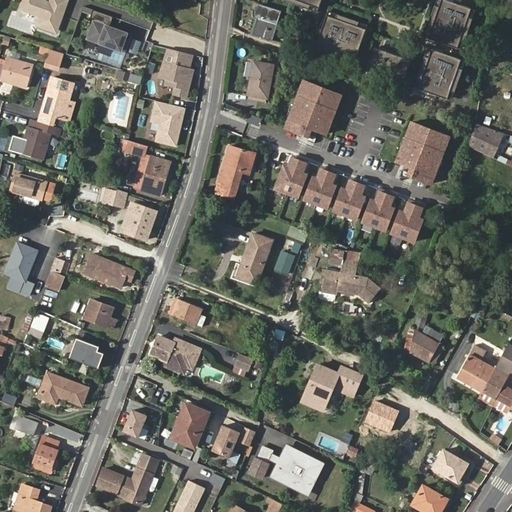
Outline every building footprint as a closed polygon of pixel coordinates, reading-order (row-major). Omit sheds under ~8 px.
[(56,33),(68,0),(66,0),(51,0),(51,1),(50,3),(42,0),(23,0),(20,9),(40,16),(37,26),(56,33)] [(319,9),(322,0),(285,0),(310,9),(311,6),(319,9)] [(468,45),(477,22),(473,21),(476,12),(447,2),(444,10),(440,9),(432,31),(436,33),(433,41),(461,51),(464,43),(468,45)] [(110,25),(113,17),(83,6),(81,10),(91,13),(90,18),(110,25)] [(277,24),(258,18),(253,34),(273,40),(277,24)] [(330,19),(320,48),(330,52),(328,56),(351,64),(352,60),(361,63),(372,33),(363,30),(365,26),(342,18),(341,22),(330,19)] [(131,36),(94,22),(87,39),(125,53),(131,36)] [(142,42),(134,39),(129,52),(137,55),(142,42)] [(168,47),(158,75),(166,77),(164,82),(175,85),(173,92),(187,96),(194,67),(190,67),(188,66),(191,52),(168,47)] [(56,68),(60,52),(52,49),(48,65),(56,68)] [(410,80),(416,63),(380,50),(374,68),(382,71),(381,74),(400,80),(401,77),(410,80)] [(466,72),(462,71),(465,63),(438,53),(434,61),(430,60),(422,82),(426,84),(423,92),(451,102),(454,93),(458,95),(466,72)] [(0,63),(0,80),(26,88),(32,65),(6,57),(4,65),(0,63)] [(248,94),(267,98),(273,64),(254,62),(248,94)] [(117,78),(128,80),(130,72),(118,70),(117,78)] [(131,74),(129,81),(141,84),(143,76),(131,74)] [(41,114),(39,122),(57,127),(59,119),(63,120),(74,85),(51,78),(41,113),(41,114)] [(105,82),(102,89),(110,93),(113,85),(105,82)] [(337,103),(340,95),(309,83),(306,91),(303,90),(297,106),(298,106),(292,121),(291,121),(288,129),(310,137),(313,129),(328,135),(334,120),(331,119),(334,111),(337,112),(340,104),(337,103)] [(187,109),(156,101),(151,123),(160,125),(155,143),(178,148),(187,109)] [(258,125),(261,119),(249,115),(247,121),(258,125)] [(57,127),(39,122),(31,120),(29,127),(28,126),(20,152),(44,159),(52,133),(60,135),(62,129),(57,127)] [(448,136),(417,124),(414,132),(411,131),(408,139),(411,141),(408,148),(405,147),(399,162),(414,167),(411,176),(433,184),(436,176),(435,175),(441,161),(442,161),(448,145),(445,144),(448,136)] [(477,125),(469,146),(493,157),(503,135),(477,125)] [(49,148),(55,149),(58,136),(52,135),(49,148)] [(146,146),(129,140),(126,151),(134,154),(143,156),(136,178),(142,180),(140,189),(160,195),(170,162),(144,154),(146,146)] [(248,174),(254,153),(229,146),(215,192),(233,198),(241,172),(248,174)] [(284,166),(275,188),(287,192),(300,159),(293,156),(288,168),(284,166)] [(287,192),(298,197),(307,175),(302,173),(307,161),(300,159),(287,192)] [(313,177),(304,199),(316,204),(329,170),(322,167),(317,179),(313,177)] [(316,204),(327,208),(336,186),(331,184),(336,173),(329,170),(316,204)] [(46,183),(46,182),(16,173),(10,191),(41,200),(42,198),(50,200),(53,185),(46,183)] [(342,188),(334,211),(345,215),(358,181),(351,178),(347,190),(342,188)] [(345,215),(357,219),(365,197),(361,195),(365,184),(358,181),(345,215)] [(103,202),(113,205),(117,189),(107,186),(103,202)] [(83,189),(81,198),(97,201),(99,192),(83,189)] [(117,189),(113,205),(124,208),(128,193),(117,189)] [(371,200),(363,222),(374,226),(387,192),(380,190),(376,201),(371,200)] [(374,226),(386,231),(394,208),(390,207),(394,195),(387,192),(374,226)] [(400,211),(392,233),(403,237),(416,204),(409,201),(405,213),(400,211)] [(132,202),(122,231),(147,240),(157,211),(132,202)] [(403,237),(415,242),(423,220),(419,218),(423,206),(416,204),(403,237)] [(305,243),(308,234),(291,227),(288,236),(305,243)] [(270,241),(253,235),(238,276),(256,283),(269,249),(268,249),(270,241)] [(11,241),(7,251),(12,254),(4,272),(11,275),(7,286),(28,294),(33,284),(25,280),(37,251),(11,241)] [(277,270),(280,271),(287,254),(284,253),(277,270)] [(124,279),(130,281),(133,272),(91,254),(84,272),(120,288),(124,279)] [(296,258),(287,254),(280,271),(290,275),(296,258)] [(343,259),(342,266),(358,268),(358,262),(343,259)] [(327,270),(325,285),(323,294),(340,297),(340,293),(361,297),(372,303),(383,287),(370,277),(356,275),(358,268),(342,266),(341,273),(327,270)] [(50,270),(44,286),(47,287),(57,292),(58,292),(64,276),(50,270)] [(51,308),(57,292),(47,287),(41,302),(42,303),(41,304),(51,308)] [(113,308),(91,299),(84,318),(113,329),(116,320),(110,318),(113,308)] [(170,315),(192,325),(199,308),(177,299),(170,315)] [(11,318),(0,316),(0,328),(9,330),(11,318)] [(19,336),(26,339),(32,318),(25,316),(19,336)] [(47,320),(37,316),(36,318),(34,317),(27,335),(33,338),(41,337),(42,334),(44,335),(48,324),(46,324),(47,320)] [(417,317),(416,326),(424,327),(425,317),(417,317)] [(411,352),(428,361),(437,344),(442,336),(427,327),(423,333),(416,330),(413,341),(411,352)] [(283,340),(285,331),(278,329),(276,338),(283,340)] [(481,391),(504,350),(489,342),(487,342),(488,339),(480,335),(457,377),(481,391)] [(174,342),(158,336),(150,355),(165,361),(163,365),(177,371),(184,356),(195,360),(200,347),(176,337),(174,342)] [(45,350),(61,356),(66,343),(50,337),(45,350)] [(99,348),(76,339),(69,357),(98,368),(101,359),(96,357),(99,348)] [(511,344),(508,342),(504,350),(481,391),(496,398),(510,373),(510,372),(511,371),(511,344)] [(437,344),(428,361),(433,363),(442,347),(437,344)] [(240,354),(238,353),(234,364),(248,370),(252,359),(240,354)] [(192,367),(195,360),(184,356),(177,371),(183,373),(186,365),(192,367)] [(304,396),(323,406),(332,388),(351,397),(360,378),(346,371),(343,377),(337,374),(318,365),(313,374),(315,376),(312,383),(309,386),(304,396)] [(341,367),(337,374),(343,377),(346,371),(346,369),(341,367)] [(88,388),(42,371),(32,395),(50,402),(52,395),(81,406),(88,388)] [(511,374),(510,373),(496,398),(509,405),(511,406),(511,374)] [(496,398),(481,391),(477,398),(492,406),(496,398)] [(2,401),(14,405),(18,397),(6,392),(2,401)] [(321,412),(323,406),(304,396),(301,403),(321,412)] [(509,405),(496,398),(492,406),(505,412),(509,405)] [(194,447),(208,412),(185,403),(172,438),(194,447)] [(137,438),(147,416),(132,410),(123,432),(137,438)] [(38,422),(15,413),(10,427),(33,435),(38,422)] [(228,458),(239,432),(222,426),(212,451),(228,458)] [(249,446),(255,432),(244,427),(238,441),(249,446)] [(493,434),(490,438),(498,444),(501,440),(493,434)] [(57,442),(43,437),(32,465),(50,471),(58,449),(55,448),(57,442)] [(273,450),(261,445),(256,457),(254,456),(247,473),(262,479),(269,463),(267,463),(273,450)] [(349,446),(347,456),(357,458),(359,448),(349,446)] [(192,451),(183,447),(180,455),(189,459),(192,451)] [(308,493),(322,464),(287,447),(273,476),(308,493)] [(443,450),(433,467),(458,481),(467,463),(443,450)] [(142,454),(132,480),(104,469),(97,486),(141,504),(158,461),(142,454)] [(326,464),(309,497),(314,500),(332,467),(326,464)] [(192,511),(205,488),(190,480),(172,511),(192,511)] [(23,484),(15,508),(23,511),(24,507),(40,511),(49,511),(52,505),(36,500),(39,489),(23,484)] [(412,504),(426,511),(440,511),(448,499),(423,485),(412,504)] [(397,507),(402,509),(408,500),(403,496),(397,507)] [(280,511),(284,505),(275,500),(273,505),(269,511),(280,511)] [(373,511),(354,502),(351,510),(354,511),(373,511)]
